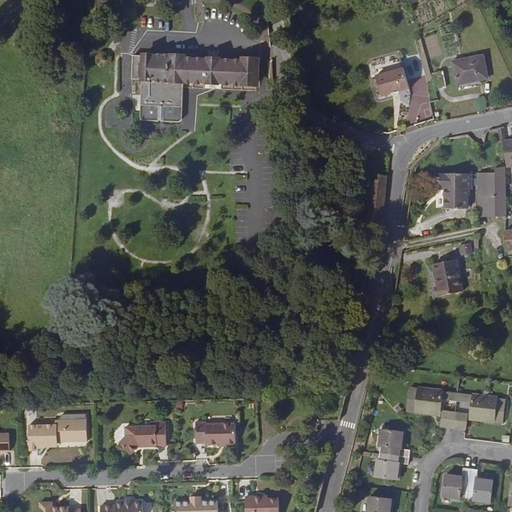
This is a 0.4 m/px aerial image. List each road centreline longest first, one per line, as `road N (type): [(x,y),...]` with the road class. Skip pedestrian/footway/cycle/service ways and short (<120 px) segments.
road 1 (tertiary): [(343,441),(396,157),(429,129),(511,113)]
road 2 (residential): [(343,441),(282,437),(249,472),(8,479),(8,511)]
road 3 (residential): [(419,511),(424,475),(445,453),(511,458)]
